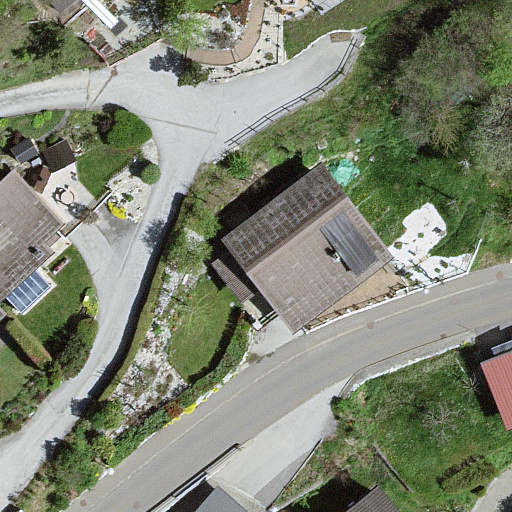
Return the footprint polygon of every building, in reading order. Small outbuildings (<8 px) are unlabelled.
[(320,166),(224,240),(295,332),(391,258),(320,166)] [(24,175),(0,196),(0,310),(75,226),(24,175)] [(511,427),(511,350),(482,362),(508,429),(511,427)] [(400,511),(380,485),(345,511),(400,511)] [(244,511),(219,489),(198,511),(244,511)]
